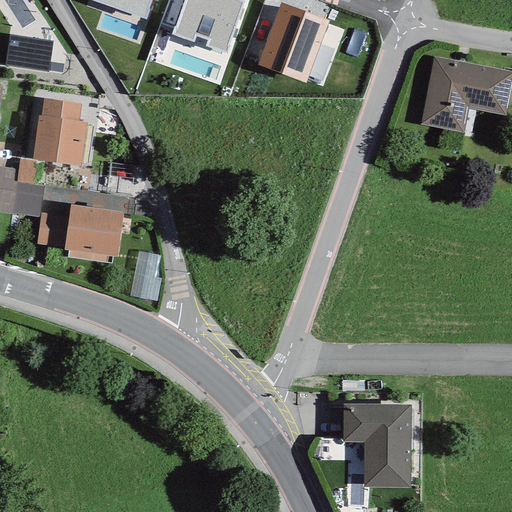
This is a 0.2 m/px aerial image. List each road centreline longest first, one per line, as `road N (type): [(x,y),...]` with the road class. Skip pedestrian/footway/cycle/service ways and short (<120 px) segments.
road 1 (residential): [(403,20),(263,423)]
road 2 (residential): [(54,0),(148,162),(180,295),(168,342)]
road 3 (tertiary): [(0,279),(122,318),(168,342)]
road 4 (tertiary): [(168,342),(263,423)]
